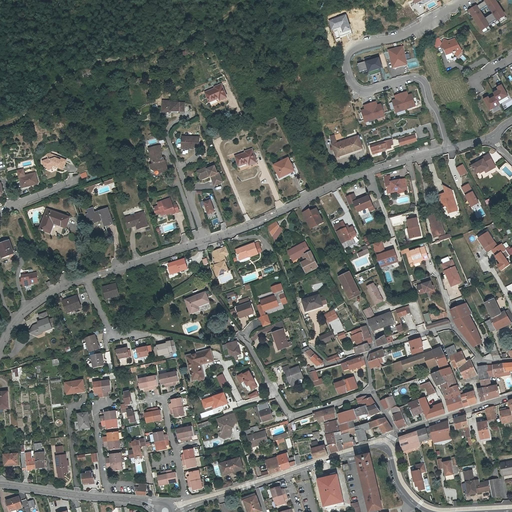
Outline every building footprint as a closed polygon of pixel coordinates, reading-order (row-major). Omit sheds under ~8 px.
[(496,0),(486,0),(485,1),(499,23),(508,17),(496,0)] [(478,5),(469,11),(483,33),(492,27),(478,5)] [(346,13),(328,21),(332,31),(341,27),(344,33),(352,30),(346,13)] [(439,38),(432,41),(436,48),(442,45),(439,38)] [(449,57),(455,54),(456,53),(450,43),(445,41),(442,49),(446,51),(449,57)] [(456,53),(459,57),(464,52),(457,42),(452,44),(452,43),(450,43),(456,53)] [(404,46),(388,50),(393,70),(409,66),(404,46)] [(183,58),(191,55),(189,50),(181,53),(183,58)] [(380,58),(366,62),(369,73),(383,69),(380,58)] [(218,88),(207,93),(211,102),(222,97),(223,99),(228,96),(222,84),(217,86),(218,88)] [(499,91),(494,94),(499,103),(510,97),(503,85),(497,88),(499,91)] [(402,94),(408,111),(417,108),(413,94),(409,95),(408,92),(402,94)] [(408,111),(402,94),(395,96),(396,99),(392,100),(397,114),(408,111)] [(489,97),(484,100),(490,112),(501,106),(495,97),(491,100),(489,97)] [(169,110),(173,110),(173,109),(182,110),(182,108),(187,108),(187,101),(174,101),(174,99),(165,99),(164,107),(169,108),(169,110)] [(370,104),(376,121),(386,118),(382,104),(378,105),(377,102),(370,104)] [(376,121),(370,104),(364,106),(365,109),(361,110),(366,124),(376,121)] [(341,157),(364,151),(361,139),(346,143),(344,134),(333,137),(338,158),(341,157)] [(202,136),(184,135),(183,146),(191,146),(201,147),(202,136)] [(415,135),(399,140),(401,145),(417,140),(415,135)] [(374,154),(385,150),(390,148),(389,145),(392,144),(391,139),(371,146),(374,154)] [(167,169),(159,144),(150,146),(154,162),(152,162),(153,167),(156,169),(161,168),(165,167),(165,169),(167,169)] [(165,159),(162,148),(161,144),(159,144),(167,169),(169,168),(167,158),(165,159)] [(252,164),(258,162),(253,149),(248,151),(249,152),(238,156),(241,165),(251,161),(252,164)] [(365,154),(364,151),(341,157),(341,160),(365,154)] [(66,159),(59,156),(57,157),(55,157),(56,155),(51,153),(47,155),(48,157),(43,160),(45,165),(48,166),(53,164),(58,166),(63,167),(66,159)] [(479,161),(476,163),(472,165),(477,173),(480,171),(481,173),(485,170),(484,169),(488,167),(489,170),(495,166),(494,164),(494,163),(489,155),(483,158),(483,159),(479,161)] [(290,158),(276,164),(282,176),(295,170),(290,158)] [(202,176),(211,172),(212,175),(213,175),(217,184),(225,181),(221,171),(220,172),(217,165),(209,168),(209,166),(199,170),(202,176)] [(16,170),(21,188),(38,184),(35,172),(25,175),(23,168),(16,170)] [(385,183),(387,191),(392,190),(393,192),(397,191),(397,194),(407,192),(405,179),(391,182),(385,183)] [(444,195),(444,193),(439,195),(443,207),(447,205),(450,212),(458,210),(452,190),(444,185),(446,193),(446,195),(444,195)] [(353,196),(346,200),(350,207),(354,204),(359,214),(369,209),(374,207),(369,197),(357,203),(353,196)] [(179,211),(177,204),(175,204),(172,197),(159,201),(160,204),(155,206),(157,212),(160,211),(164,213),(165,210),(167,209),(168,213),(173,212),(173,213),(179,211)] [(215,210),(211,198),(205,201),(210,212),(215,210)] [(92,220),(95,218),(93,212),(97,211),(96,207),(88,210),(92,220)] [(96,221),(104,219),(106,224),(113,222),(109,207),(97,211),(93,212),(95,218),(96,221)] [(44,231),(45,230),(51,232),(55,223),(67,227),(71,217),(48,210),(41,229),(43,230),(42,231),(44,231)] [(148,225),(144,212),(125,218),(128,228),(137,225),(138,228),(148,225)] [(312,213),(305,217),(308,224),(310,223),(314,231),(321,227),(322,229),(326,227),(319,213),(313,216),(312,213)] [(435,228),(437,236),(437,237),(445,234),(439,214),(430,217),(433,228),(435,228)] [(417,225),(418,225),(416,216),(406,219),(409,228),(412,237),(421,234),(419,227),(418,228),(417,225)] [(342,221),(334,224),(341,241),(346,238),(346,240),(353,237),(352,236),(356,234),(353,226),(349,228),(347,225),(345,226),(342,221)] [(279,226),(278,227),(275,223),(271,231),(274,241),(283,229),(279,226)] [(310,223),(308,224),(313,233),(322,229),(321,227),(314,231),(310,223)] [(476,237),(485,254),(491,250),(494,255),(493,256),(497,264),(496,265),(499,271),(509,266),(505,259),(509,256),(501,243),(496,246),(487,231),(476,237)] [(8,240),(0,243),(0,253),(2,257),(13,252),(8,240)] [(248,251),(250,251),(251,254),(260,251),(257,240),(239,245),(241,255),(249,253),(248,251)] [(381,243),(374,246),(376,253),(378,253),(380,257),(378,258),(383,269),(394,265),(393,263),(399,260),(395,251),(384,256),(382,251),(384,250),(381,243)] [(291,263),(301,258),(304,257),(307,262),(304,264),(301,265),(305,275),(317,269),(310,253),(306,244),(287,253),(291,263)] [(365,245),(361,247),(362,251),(357,253),(359,257),(369,253),(365,245)] [(228,260),(226,254),(223,247),(215,250),(217,256),(216,257),(218,263),(217,263),(219,267),(220,272),(225,270),(230,269),(227,260),(228,260)] [(417,258),(419,262),(428,259),(424,247),(406,253),(409,260),(410,261),(417,258)] [(185,257),(177,260),(177,261),(175,262),(175,261),(169,262),(171,266),(170,266),(172,270),(175,269),(175,270),(187,267),(185,257)] [(443,265),(453,286),(463,281),(453,260),(443,265)] [(348,296),(359,291),(350,271),(338,277),(348,296)] [(35,273),(21,276),(23,286),(38,283),(35,273)] [(431,282),(417,286),(420,294),(425,292),(425,294),(429,293),(430,295),(436,293),(434,286),(432,286),(431,282)] [(107,298),(120,294),(116,283),(104,287),(107,298)] [(281,283),(271,287),(273,293),(283,290),(281,283)] [(383,300),(376,286),(375,286),(374,283),(367,287),(369,290),(368,290),(375,305),(383,300)] [(205,291),(185,298),(190,311),(199,308),(197,304),(208,301),(205,291)] [(360,294),(359,291),(348,296),(349,299),(360,294)] [(235,292),(227,293),(228,300),(236,298),(235,292)] [(285,294),(279,296),(283,305),(288,303),(285,294)] [(275,295),(260,300),(261,305),(263,311),(264,311),(279,306),(275,295)] [(77,296),(64,301),(68,313),(82,308),(77,296)] [(319,296),(303,301),(306,311),(314,308),(315,309),(323,306),(319,296)] [(237,306),(240,317),(254,313),(251,301),(249,301),(248,298),(239,301),(240,305),(237,306)] [(485,303),(489,312),(492,318),(501,314),(494,299),(485,303)] [(451,310),(454,320),(468,314),(472,313),(467,303),(451,310)] [(263,311),(261,305),(258,306),(261,316),(260,317),(263,327),(271,324),(268,315),(266,316),(264,311),(263,311)] [(399,317),(407,314),(404,307),(396,310),(399,317)] [(369,320),(376,318),(371,308),(364,311),(369,320)] [(327,321),(328,323),(339,318),(335,310),(325,316),(327,321)] [(39,315),(41,321),(41,323),(38,324),(33,326),(29,334),(35,337),(37,334),(40,332),(43,334),(46,333),(46,331),(52,329),(59,327),(55,318),(49,320),(46,312),(39,315)] [(486,321),(491,331),(498,329),(496,326),(510,319),(506,313),(505,312),(501,314),(492,318),(486,321)] [(372,329),(394,321),(391,313),(376,318),(369,320),(368,320),(370,324),(372,329)] [(472,322),(468,314),(454,320),(455,322),(458,327),(474,347),(483,343),(477,329),(473,322),(472,322)] [(285,328),(281,319),(274,322),(278,330),(283,328),(285,328)] [(448,319),(443,320),(425,326),(427,329),(450,323),(448,319)] [(511,322),(510,319),(496,326),(498,329),(511,322)] [(395,323),(394,321),(372,329),(373,331),(395,323)] [(371,337),(367,326),(362,328),(356,330),(352,332),(354,336),(352,337),(354,342),(355,341),(358,347),(357,348),(355,348),(357,355),(363,353),(370,351),(368,344),(368,343),(372,341),(371,337)] [(276,340),(277,339),(280,348),(289,344),(283,328),(278,330),(273,332),(276,340)] [(332,331),(321,336),(324,343),(335,337),(332,331)] [(258,344),(261,340),(255,334),(251,338),(258,344)] [(95,335),(86,339),(91,352),(100,348),(95,335)] [(376,341),(378,347),(388,343),(387,339),(389,339),(389,336),(386,337),(385,335),(377,340),(376,341)] [(411,355),(423,351),(419,337),(407,341),(411,355)] [(169,341),(166,342),(166,344),(157,345),(157,346),(158,354),(159,355),(168,353),(168,351),(171,351),(177,350),(174,340),(169,341)] [(238,344),(229,347),(232,358),(243,355),(242,352),(240,352),(238,344)] [(455,345),(446,349),(451,361),(452,361),(452,362),(453,362),(454,366),(455,368),(457,367),(459,370),(460,369),(465,378),(478,374),(473,364),(471,360),(468,361),(463,351),(458,353),(456,350),(457,349),(455,345)] [(121,349),(117,350),(119,359),(128,357),(126,346),(121,347),(121,349)] [(140,346),(136,347),(138,358),(148,355),(146,346),(140,348),(140,346)] [(433,351),(436,359),(445,356),(441,347),(433,350),(432,350),(433,351)] [(311,350),(310,350),(309,348),(305,350),(306,353),(312,358),(311,359),(317,366),(319,365),(323,362),(311,350)] [(372,367),(381,365),(380,364),(384,362),(382,358),(386,357),(384,351),(384,350),(371,354),(370,356),(369,362),(372,367)] [(200,380),(201,381),(202,381),(204,381),(205,380),(206,379),(206,378),(205,377),(203,370),(202,370),(201,366),(215,362),(212,351),(188,357),(194,379),(199,377),(200,379),(200,380)] [(397,362),(400,370),(427,361),(430,368),(438,365),(436,359),(433,351),(408,359),(402,361),(402,360),(397,362)] [(498,351),(492,352),(495,359),(501,359),(498,351)] [(101,354),(91,356),(93,368),(103,366),(101,354)] [(438,365),(439,367),(449,364),(445,356),(436,359),(438,365)] [(366,364),(365,362),(362,363),(361,358),(342,363),(344,370),(349,368),(350,369),(366,364)] [(494,365),(495,374),(506,372),(504,364),(494,365)] [(489,375),(495,374),(494,365),(486,366),(488,371),(489,375)] [(291,369),(286,370),(290,382),(303,377),(299,366),(291,369)] [(450,367),(441,371),(443,376),(452,373),(450,367)] [(13,369),(14,377),(23,376),(21,368),(13,369)] [(316,371),(315,371),(309,373),(314,387),(326,383),(324,378),(319,380),(316,371)] [(446,395),(447,400),(460,396),(459,392),(450,395),(448,390),(449,389),(448,389),(449,388),(447,384),(443,376),(441,371),(432,374),(434,379),(438,386),(441,384),(446,395)] [(481,380),(490,379),(489,378),(489,375),(488,371),(480,373),(481,380)] [(169,374),(172,387),(177,385),(177,382),(180,381),(178,372),(169,374)] [(447,384),(449,388),(455,386),(454,383),(453,377),(452,373),(443,376),(447,384)] [(166,388),(172,387),(169,374),(160,375),(162,385),(166,384),(166,388)] [(225,374),(218,376),(222,388),(229,386),(225,374)] [(158,376),(148,378),(151,391),(157,390),(156,386),(159,386),(158,376)] [(145,392),(151,391),(148,378),(139,380),(141,389),(145,389),(145,392)] [(357,389),(353,378),(335,384),(340,394),(357,389)] [(483,388),(487,400),(495,397),(492,387),(490,379),(481,380),(482,384),(483,388)] [(112,380),(104,382),(106,397),(110,397),(109,392),(114,391),(112,380)] [(77,389),(78,392),(86,390),(85,381),(68,384),(69,391),(77,389)] [(430,381),(422,385),(424,389),(427,388),(430,395),(437,392),(430,381)] [(103,398),(106,397),(104,382),(95,383),(97,394),(102,393),(103,398)] [(499,385),(492,387),(495,397),(501,396),(499,385)] [(456,386),(455,386),(449,388),(448,389),(449,389),(448,390),(450,395),(459,392),(456,386)] [(460,396),(464,407),(478,403),(474,388),(470,390),(471,392),(463,394),(462,391),(459,392),(460,396)] [(482,402),(487,400),(483,388),(479,389),(482,400),(482,402)] [(9,392),(0,392),(0,408),(9,409),(9,392)] [(127,404),(122,405),(122,409),(123,413),(129,412),(130,419),(131,419),(132,423),(138,422),(136,412),(135,412),(134,409),(131,410),(130,407),(130,404),(133,404),(133,402),(134,402),(132,392),(126,393),(127,396),(126,396),(127,404)] [(215,396),(218,407),(227,403),(224,393),(215,396)] [(441,398),(440,398),(437,399),(435,399),(437,405),(434,406),(435,408),(431,409),(430,404),(427,397),(425,398),(424,394),(419,396),(420,399),(420,400),(424,411),(426,418),(427,419),(446,413),(442,402),(441,398)] [(407,425),(405,418),(400,406),(397,406),(394,395),(387,398),(387,399),(389,407),(392,409),(395,418),(396,421),(394,422),(399,429),(407,425)] [(357,400),(361,408),(367,406),(368,408),(377,405),(372,397),(369,398),(368,396),(364,397),(357,399),(357,400)] [(450,411),(464,407),(460,396),(447,400),(450,411)] [(212,397),(203,401),(205,408),(215,404),(212,397)] [(171,404),(172,409),(185,407),(183,398),(173,400),(174,404),(171,404)] [(414,415),(420,412),(424,411),(420,400),(410,403),(414,415)] [(259,405),(261,413),(264,422),(274,419),(271,409),(270,409),(268,402),(259,405)] [(381,411),(377,405),(368,408),(367,406),(361,408),(360,408),(355,410),(358,416),(370,412),(371,415),(381,411)] [(400,406),(405,418),(409,416),(407,412),(405,413),(402,406),(400,406)] [(487,420),(496,418),(494,406),(487,408),(487,411),(485,411),(487,420)] [(186,416),(185,407),(172,409),(173,415),(176,415),(177,418),(186,416)] [(159,408),(154,409),(157,421),(164,420),(162,410),(160,411),(159,408)] [(314,414),(316,419),(319,418),(323,417),(324,417),(325,420),(337,417),(335,408),(324,410),(314,414)] [(148,423),(157,421),(154,409),(149,410),(149,413),(147,413),(148,423)] [(511,409),(507,410),(504,410),(501,411),(503,423),(511,421),(511,412),(511,410),(511,409)] [(102,416),(103,420),(118,419),(117,410),(106,411),(107,416),(102,416)] [(355,410),(347,413),(348,421),(352,420),(352,418),(358,416),(355,410)] [(88,413),(79,414),(81,428),(91,427),(88,413)] [(224,431),(220,432),(222,437),(225,439),(229,438),(230,436),(233,435),(234,433),(233,430),(231,429),(232,427),(231,425),(239,423),(236,413),(219,418),(221,425),(224,431)] [(355,427),(352,420),(348,421),(347,413),(339,416),(342,431),(355,427)] [(456,429),(463,428),(464,427),(466,438),(468,437),(470,445),(473,444),(466,415),(461,417),(454,419),(456,429)] [(368,423),(370,428),(378,426),(384,434),(393,430),(385,418),(368,423)] [(119,427),(118,419),(103,420),(103,424),(107,424),(108,428),(119,427)] [(326,429),(326,434),(341,432),(340,427),(338,427),(337,420),(327,422),(328,428),(326,429)] [(432,438),(433,441),(437,440),(437,439),(447,436),(451,435),(448,421),(441,423),(438,425),(430,427),(431,429),(432,438)] [(478,424),(481,439),(491,437),(488,426),(487,422),(478,424)] [(356,432),(358,436),(365,434),(364,430),(370,428),(368,423),(361,425),(355,427),(356,432)] [(186,428),(188,441),(194,440),(194,437),(196,436),(194,427),(186,428)] [(341,432),(344,448),(354,444),(352,437),(347,439),(346,434),(351,433),(351,434),(356,432),(355,427),(342,431),(342,432),(341,432)] [(183,442),(188,441),(186,428),(178,430),(180,439),(182,439),(183,442)] [(429,439),(432,438),(431,429),(427,431),(426,429),(418,431),(418,432),(420,440),(420,441),(429,438),(429,439)] [(105,438),(105,442),(120,440),(119,431),(109,433),(109,437),(105,438)] [(156,442),(169,440),(168,435),(165,435),(164,432),(154,434),(156,442)] [(266,432),(249,437),(253,447),(269,442),(266,432)] [(335,443),(338,450),(344,448),(341,432),(326,434),(329,445),(335,443)] [(413,443),(420,440),(418,432),(400,438),(403,451),(414,447),(413,443)] [(365,434),(358,436),(359,442),(367,440),(365,434)] [(135,452),(135,457),(138,456),(140,457),(141,456),(143,456),(142,451),(141,450),(142,448),(140,447),(141,445),(143,446),(147,445),(147,444),(146,443),(145,438),(141,439),(141,440),(138,440),(137,439),(135,441),(133,441),(134,446),(136,447),(134,449),(136,450),(135,452)] [(121,449),(120,440),(105,442),(105,446),(110,445),(110,450),(121,449)] [(170,445),(169,440),(156,442),(158,452),(168,450),(167,446),(170,445)] [(331,452),(338,450),(335,443),(329,445),(331,452)] [(313,448),(312,448),(314,458),(327,453),(325,446),(325,445),(318,446),(313,448)] [(183,455),(184,461),(196,458),(194,449),(185,451),(186,455),(183,455)] [(278,454),(279,458),(282,470),(297,464),(297,463),(295,455),(288,457),(287,451),(278,454)] [(18,453),(5,454),(5,465),(19,464),(18,453)] [(36,468),(47,467),(46,460),(45,460),(44,453),(35,454),(36,468)] [(107,463),(123,462),(122,453),(111,454),(111,459),(107,459),(107,463)] [(22,468),(32,467),(32,469),(36,468),(35,454),(21,455),(22,468)] [(366,502),(368,502),(369,511),(377,511),(384,510),(372,454),(357,458),(359,468),(358,468),(360,473),(361,473),(366,498),(365,498),(366,502)] [(58,474),(64,474),(68,474),(67,467),(67,463),(66,457),(65,457),(58,458),(57,458),(58,474)] [(198,467),(196,458),(184,461),(185,466),(188,466),(188,469),(198,467)] [(233,471),(234,472),(245,469),(241,458),(223,464),(224,468),(222,469),(224,474),(233,471)] [(269,468),(270,471),(271,474),(271,475),(282,470),(279,458),(268,461),(269,468)] [(451,461),(442,462),(443,468),(445,476),(454,474),(451,461)] [(124,470),(123,462),(107,463),(108,467),(112,466),(113,471),(124,470)] [(511,462),(502,465),(504,476),(511,474),(511,462)] [(425,464),(416,465),(417,471),(411,472),(415,488),(418,487),(419,491),(426,490),(422,473),(427,473),(425,464)] [(317,502),(324,500),(321,492),(319,482),(320,482),(316,468),(309,470),(317,502)] [(473,470),(464,472),(469,495),(486,491),(485,482),(479,483),(479,484),(475,484),(475,480),(473,470)] [(174,471),(168,472),(170,484),(180,483),(178,473),(174,474),(174,471)] [(190,483),(202,481),(200,471),(191,473),(192,477),(189,477),(190,483)] [(162,486),(170,484),(168,472),(163,473),(163,476),(160,476),(162,486)] [(82,484),(89,483),(89,485),(94,484),(94,479),(92,479),(91,473),(85,473),(85,475),(82,476),(82,484)] [(331,487),(339,485),(337,475),(328,477),(331,487)] [(480,479),(475,480),(475,484),(479,484),(479,483),(485,482),(486,491),(491,490),(489,481),(481,482),(480,479)] [(493,498),(501,496),(498,479),(489,481),(491,490),(493,498)] [(204,490),(202,481),(190,483),(191,488),(194,488),(195,491),(204,490)] [(147,484),(140,484),(141,488),(135,488),(137,495),(147,496),(147,484)] [(271,489),(274,498),(286,494),(284,489),(281,490),(280,487),(271,489)] [(329,490),(321,492),(324,500),(331,497),(329,490)] [(286,494),(274,498),(277,507),(286,504),(285,501),(288,500),(286,494)] [(263,511),(257,496),(243,501),(247,511),(263,511)] [(20,497),(7,501),(10,511),(23,508),(20,497)] [(353,511),(360,511),(359,502),(351,504),(353,511)]
